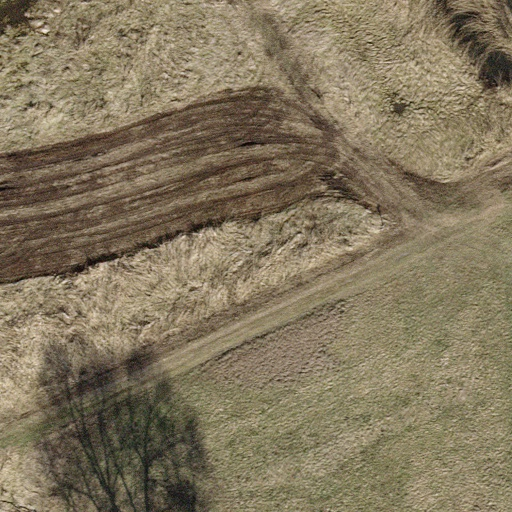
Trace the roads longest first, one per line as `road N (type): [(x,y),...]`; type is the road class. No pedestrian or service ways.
road 1 (track): [(0,432),(511,187)]
road 2 (track): [(449,217),(353,148),(241,0)]
